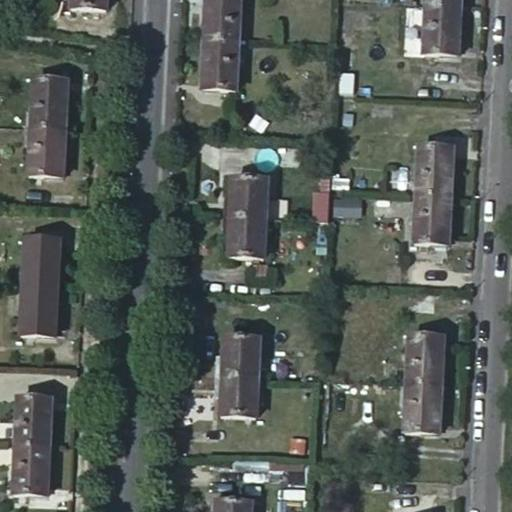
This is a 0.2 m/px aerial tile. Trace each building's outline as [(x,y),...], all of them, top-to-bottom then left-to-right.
[(103,23),(104,0),(68,0),(67,21),(103,23)] [(206,3),(204,43),(237,45),(239,0),(221,0),(221,4),(206,3)] [(425,0),(425,8),(459,10),(459,0),(425,0)] [(456,51),(459,10),(425,8),(423,58),(440,58),(441,50),(456,51)] [(237,45),(204,43),(203,84),(218,84),(218,93),(235,94),(237,45)] [(456,59),(456,51),(441,50),(440,58),(456,59)] [(29,129),(63,131),(66,90),(49,89),(50,82),(32,81),(29,129)] [(203,93),(218,93),(218,84),(203,84),(203,93)] [(60,172),(63,131),(29,129),(26,179),(45,180),(46,171),(60,172)] [(435,158),(436,151),(419,150),(416,198),(449,200),(452,159),(435,158)] [(452,151),(436,151),(435,158),(452,159),(452,151)] [(60,180),(60,172),(46,171),(45,180),(60,180)] [(230,220),(265,221),(266,180),(231,178),(230,220)] [(449,200),(416,198),(413,247),(431,248),(431,239),(447,240),(449,200)] [(263,260),(265,221),(230,220),(228,259),(263,260)] [(431,239),(431,248),(447,249),(447,240),(431,239)] [(55,291),(58,251),(43,250),(43,242),(24,241),(21,290),(55,291)] [(43,250),(58,251),(58,242),(43,242),(43,250)] [(53,332),(55,291),(21,290),(19,339),(38,340),(38,330),(53,332)] [(435,293),(410,292),(409,308),(434,310),(435,293)] [(53,340),(53,332),(38,330),(38,340),(53,340)] [(222,378),(257,379),(259,339),(224,337),(222,378)] [(440,389),(442,348),(427,347),(428,340),(409,339),(407,387),(440,389)] [(427,347),(442,348),(443,340),(428,340),(427,347)] [(255,420),(257,379),(222,378),(220,418),(255,420)] [(438,429),(440,389),(407,387),(404,436),(422,437),(423,429),(438,429)] [(13,449),(47,451),(50,410),(34,409),(34,401),(16,400),(13,449)] [(34,409),(50,410),(50,401),(34,401),(34,409)] [(438,438),(438,429),(423,429),(422,437),(438,438)] [(45,489),(47,451),(13,449),(10,497),(29,498),(30,489),(45,489)] [(44,498),(45,489),(30,489),(29,498),(44,498)] [(215,511),(250,511),(251,504),(216,502),(215,511)]
